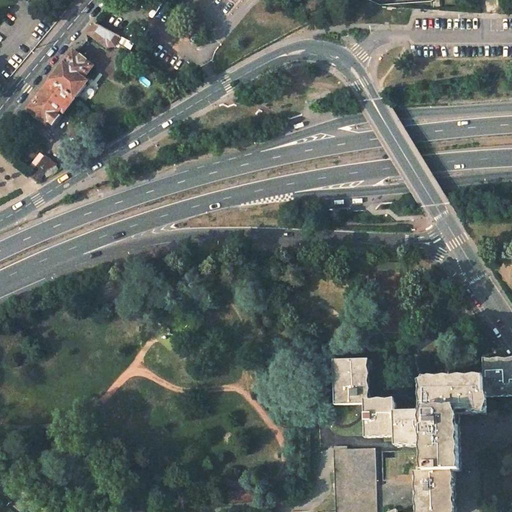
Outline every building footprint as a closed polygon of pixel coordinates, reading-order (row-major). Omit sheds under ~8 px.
[(96,24),(88,33),(107,46),(108,45),(109,46),(115,45),(117,43),(121,37),(96,24)] [(117,43),(130,51),(134,44),(121,37),(117,43)] [(74,52),(52,80),(75,98),(87,82),(83,79),(93,67),(86,61),(87,61),(81,56),(80,57),(74,52)] [(52,80),(29,109),(48,124),(53,128),(62,117),(61,116),(75,98),(52,80)] [(46,155),(29,176),(37,183),(48,169),(58,164),(46,155)] [(365,359),(335,360),(336,406),(367,405),(365,359)] [(506,360),(485,361),(486,381),(487,395),(511,393),(511,372),(510,373),(507,373),(506,360)] [(427,413),(397,414),(398,434),(398,444),(428,443),(429,472),(452,472),(459,471),(457,411),(487,411),(487,395),(486,381),(426,383),(427,413)] [(397,403),(367,405),(368,435),(398,434),(397,414),(397,403)] [(335,450),(334,450),(336,511),(335,511),(377,511),(376,448),(347,449),(335,450)] [(429,472),(421,473),(422,511),(453,511),(452,472),(429,472)] [(253,490),(225,493),(226,504),(259,502),(259,497),(254,497),(253,490)]
